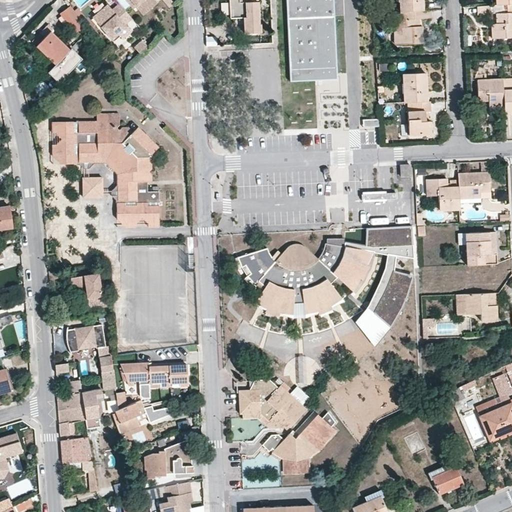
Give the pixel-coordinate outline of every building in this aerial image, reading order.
[(112,0),(91,16),(107,38),(128,22),(121,12),(112,0)] [(112,0),(121,12),(126,6),(143,13),(153,4),(150,0),(112,0)] [(227,0),(229,19),(250,19),(249,27),(242,28),(243,35),(261,33),(258,2),(240,4),(240,0),(227,0)] [(333,81),(338,80),(335,16),(334,0),(287,0),(291,82),(316,81),(333,81)] [(419,0),(398,0),(399,11),(420,10),(419,0)] [(511,0),(496,0),(496,5),(478,6),(479,14),(497,13),(497,29),(492,29),(492,38),(511,37),(511,0)] [(68,6),(59,14),(73,33),(83,26),(68,6)] [(430,10),(399,11),(397,27),(403,28),(403,44),(423,43),(422,26),(420,24),(419,18),(429,18),(430,10)] [(49,31),(35,47),(61,69),(74,53),(49,31)] [(218,35),(206,36),(207,46),(220,46),(220,40),(218,35)] [(142,39),(134,46),(140,53),(148,46),(142,39)] [(426,74),(403,74),(403,103),(406,102),(426,102),(426,74)] [(503,104),(502,90),(502,80),(477,82),(477,101),(487,101),(488,105),(503,104)] [(511,89),(502,90),(503,104),(504,112),(511,111),(511,89)] [(426,102),(406,102),(407,134),(430,134),(430,121),(425,121),(425,112),(429,112),(430,102),(426,102)] [(96,120),(55,121),(55,133),(61,138),(56,144),(56,150),(60,155),(61,163),(79,163),(84,167),(90,167),(95,162),(95,157),(108,156),(121,169),(122,183),(116,183),(111,188),(111,194),(116,199),(116,218),(124,218),(129,222),(136,222),(141,216),(147,222),(158,222),(158,190),(147,190),(147,179),(150,179),(151,173),(147,171),(150,168),(150,160),(147,157),(152,152),(131,131),(127,127),(121,127),(119,129),(116,126),(119,124),(118,113),(106,113),(106,120),(96,120)] [(366,119),(363,119),(364,127),(381,126),(381,118),(366,119)] [(157,146),(136,126),(131,131),(152,152),(157,146)] [(56,150),(56,144),(52,144),(52,155),(61,163),(60,155),(56,150)] [(108,156),(95,157),(95,162),(107,162),(117,170),(116,183),(122,183),(121,169),(108,156)] [(408,165),(400,166),(400,176),(409,176),(408,165)] [(488,173),(458,174),(460,187),(460,198),(490,197),(488,173)] [(102,177),(82,177),(83,197),(102,196),(102,177)] [(460,198),(460,187),(446,187),(446,178),(432,179),(432,195),(437,195),(438,210),(460,208),(460,198)] [(9,205),(0,206),(0,228),(12,226),(9,205)] [(124,218),(116,218),(125,227),(136,226),(136,222),(129,222),(124,218)] [(368,264),(366,263),(368,249),(371,250),(387,253),(384,267),(380,281),(372,297),(379,302),(374,310),(388,323),(403,294),(408,275),(392,270),(393,254),(412,258),(411,225),(366,227),(364,243),(363,244),(364,244),(364,249),(326,242),(324,242),(321,251),(316,258),(303,247),(299,244),(296,244),(293,244),(289,245),(287,247),(275,261),(267,252),(266,248),(237,257),(241,266),(244,265),(249,273),(246,276),(253,283),(256,280),(264,286),(254,304),(265,308),(265,311),(278,316),(279,312),(292,314),(293,302),(302,302),(304,313),(317,311),(318,314),(331,308),(330,305),(341,298),(329,283),(336,277),(351,289),(358,277),(360,278),(362,279),(368,264)] [(491,231),(465,231),(466,264),(492,263),(491,231)] [(326,237),(326,242),(364,249),(364,244),(363,244),(364,243),(343,240),(343,238),(326,237)] [(98,273),(72,277),(74,288),(87,286),(89,296),(101,294),(100,286),(105,285),(104,277),(99,278),(98,273)] [(379,302),(372,297),(366,307),(354,321),(372,346),(389,328),(405,296),(411,276),(408,275),(403,294),(388,323),(374,310),(379,302)] [(353,291),(360,278),(358,277),(351,289),(353,291)] [(485,293),(454,295),(455,315),(480,313),(480,321),(496,320),(496,305),(485,306),(485,293)] [(10,314),(3,317),(5,324),(13,322),(10,314)] [(102,324),(67,329),(65,335),(65,342),(66,346),(69,352),(77,351),(77,347),(96,345),(96,348),(105,346),(102,324)] [(110,357),(98,360),(102,388),(114,384),(110,357)] [(149,361),(121,363),(126,381),(150,377),(150,383),(158,381),(159,385),(168,384),(168,381),(179,381),(181,384),(186,383),(186,364),(168,363),(168,369),(158,369),(157,365),(149,365),(149,361)] [(66,363),(58,363),(59,372),(67,371),(66,363)] [(3,369),(0,369),(0,392),(8,390),(3,369)] [(505,382),(502,375),(492,379),(495,386),(505,382)] [(84,405),(82,393),(79,379),(69,380),(71,394),(60,397),(60,409),(84,405)] [(240,412),(243,412),(259,412),(275,428),(289,427),(305,409),(288,392),(290,389),(286,385),(284,388),(281,385),(279,388),(270,379),(256,379),(256,388),(249,389),(239,389),(240,412)] [(510,391),(505,382),(495,386),(499,396),(506,393),(510,391)] [(467,383),(448,392),(452,401),(463,396),(461,391),(468,387),(467,383)] [(85,418),(87,427),(99,425),(95,397),(101,396),(100,390),(82,393),(84,405),(85,418)] [(125,391),(117,392),(118,400),(126,399),(125,391)] [(452,401),(448,392),(446,393),(440,395),(446,406),(453,403),(452,401)] [(511,398),(509,400),(506,393),(499,396),(494,398),(499,408),(511,403),(511,405),(511,398)] [(494,398),(475,407),(489,440),(511,429),(511,405),(511,403),(499,408),(494,398)] [(137,399),(113,411),(118,433),(138,426),(134,416),(144,412),(147,417),(153,414),(150,405),(143,408),(137,399)] [(84,405),(60,409),(62,434),(71,433),(72,423),(85,418),(84,405)] [(357,424),(370,421),(367,406),(353,409),(357,424)] [(267,428),(275,428),(259,412),(243,412),(243,417),(256,416),(267,428)] [(333,431),(314,415),(293,439),(286,434),(282,438),(277,433),(271,434),(262,443),(282,458),(283,471),(306,471),(307,458),(333,431)] [(195,430),(184,431),(185,439),(196,438),(195,430)] [(0,458),(5,457),(22,452),(16,432),(0,437),(0,458)] [(92,461),(88,437),(60,440),(62,463),(81,462),(92,461)] [(128,440),(121,443),(126,451),(132,448),(128,440)] [(149,454),(143,457),(143,470),(144,470),(145,478),(153,478),(153,475),(164,475),(164,473),(177,473),(177,471),(190,470),(189,440),(185,440),(184,443),(179,443),(178,446),(172,445),(163,449),(163,451),(157,451),(156,454),(149,454)] [(0,458),(0,469),(8,467),(5,457),(0,458)] [(438,494),(461,484),(454,467),(431,477),(438,494)] [(89,491),(96,489),(93,468),(82,469),(82,470),(87,470),(89,491)] [(190,492),(188,481),(162,486),(165,501),(156,503),(157,511),(187,511),(187,508),(189,508),(187,502),(186,493),(188,492),(190,492)] [(112,486),(115,497),(126,494),(123,483),(112,486)] [(386,511),(379,496),(352,507),(354,511),(386,511)] [(1,511),(12,506),(9,498),(0,501),(0,511),(1,511)]
